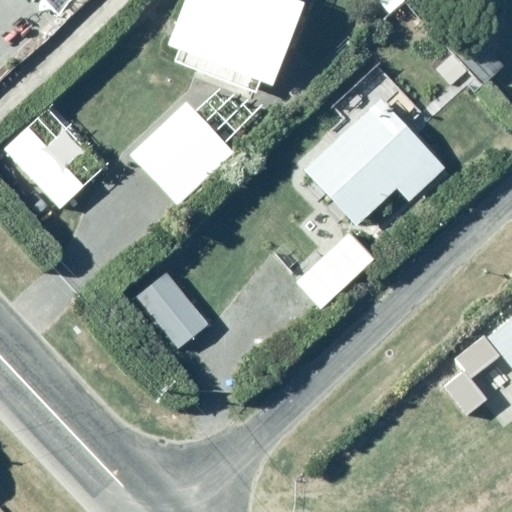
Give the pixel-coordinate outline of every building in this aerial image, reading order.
[(328,0),(207,0),(184,56),(288,99),(328,0)] [(456,164),(395,95),(316,164),(367,222),(409,186),(419,197),(456,164)] [(241,142),(193,96),(139,152),(188,198),(241,142)] [(384,255),(357,228),(308,275),(335,303),(384,255)] [(216,323),(176,262),(143,284),(184,345),(216,323)]
